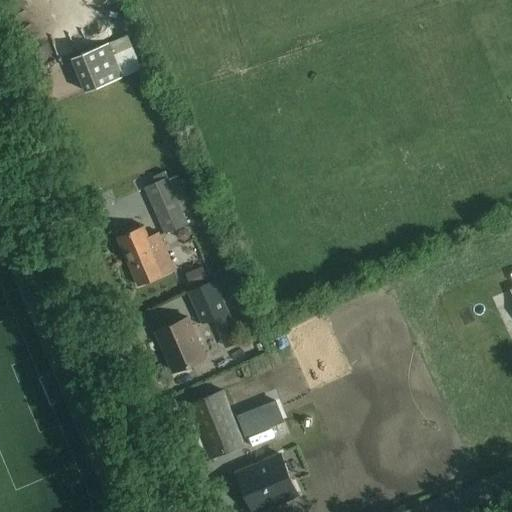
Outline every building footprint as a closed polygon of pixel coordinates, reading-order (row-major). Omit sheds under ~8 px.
[(85,92),(122,77),(108,43),(71,58),(85,92)] [(33,69),(37,80),(48,76),(43,65),(33,69)] [(188,224),(167,172),(155,176),(158,183),(146,187),(165,233),(188,224)] [(144,226),(118,237),(138,285),(174,269),(159,232),(149,237),(144,226)] [(217,329),(232,322),(227,311),(228,311),(213,280),(188,291),(202,322),(212,318),(217,329)] [(205,357),(187,317),(156,331),(174,371),(205,357)] [(474,349),(494,341),(489,328),(469,336),(474,349)] [(250,357),(236,360),(239,373),(253,369),(250,357)] [(222,389),(187,404),(209,458),(245,444),(222,389)] [(246,436),(283,420),(275,401),(238,416),(246,436)] [(281,454),(237,473),(254,511),(298,493),(281,454)]
